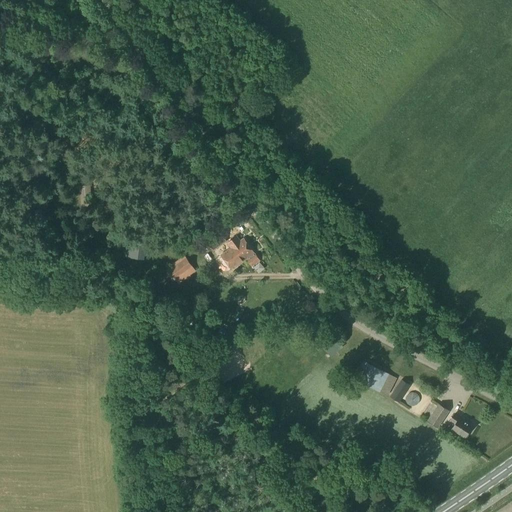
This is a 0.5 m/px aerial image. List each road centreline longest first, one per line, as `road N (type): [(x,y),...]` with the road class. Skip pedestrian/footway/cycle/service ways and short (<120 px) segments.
road 1 (unclassified): [(511,406),(384,341),(311,285),(103,0)]
road 2 (track): [(0,18),(139,49)]
